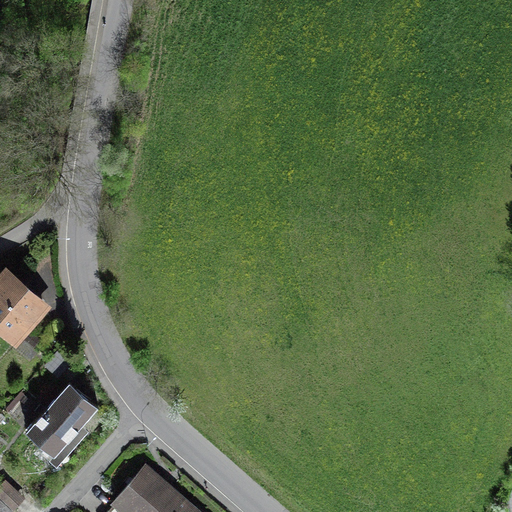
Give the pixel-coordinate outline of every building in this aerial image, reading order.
[(53,311),(8,274),(0,284),(0,334),(20,351),(53,311)] [(101,413),(72,389),(29,438),(57,463),(101,413)] [(204,511),(149,467),(113,510),(115,511),(204,511)] [(5,480),(0,484),(0,498),(12,509),(23,497),(5,480)] [(0,498),(0,511),(8,511),(12,509),(0,498)]
